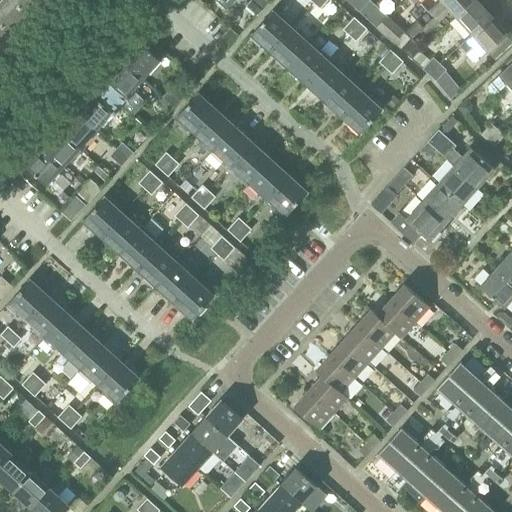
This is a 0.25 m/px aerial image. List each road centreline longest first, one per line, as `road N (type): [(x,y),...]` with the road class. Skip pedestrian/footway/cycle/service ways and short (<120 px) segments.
road 1 (residential): [(359,205),(222,365),(385,511)]
road 2 (residential): [(330,152),(161,0)]
road 3 (residential): [(156,336),(0,193)]
road 4 (residential): [(511,343),(359,205)]
road 5 (residential): [(359,205),(457,101)]
road 6 (residential): [(0,97),(86,0)]
